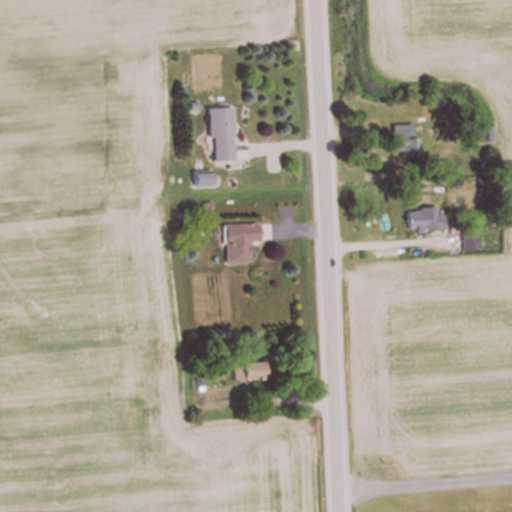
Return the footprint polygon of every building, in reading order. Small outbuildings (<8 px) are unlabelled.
[(207,162),(231,162),(231,109),(207,109),(207,162)] [(415,126),(386,127),(386,155),(398,155),(398,159),(416,159),(415,126)] [(404,212),(404,231),(440,231),(440,212),(404,212)] [(255,226),(221,226),(221,265),(246,265),(246,244),(255,244),(255,226)] [(231,383),(260,383),(260,366),(231,366),(231,383)]
